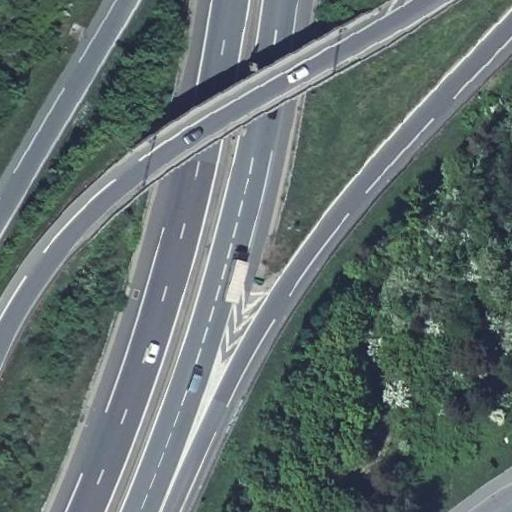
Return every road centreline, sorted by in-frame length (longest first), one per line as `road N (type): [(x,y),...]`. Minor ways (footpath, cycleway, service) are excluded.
road 1 (motorway): [(172,511),(236,372),(307,251),(511,26)]
road 2 (motorway): [(424,0),(234,101),(143,162),(89,209),(27,285),(0,345)]
road 3 (motorway): [(139,511),(259,142),(283,0)]
road 4 (trunk): [(220,71),(167,293),(88,511)]
road 5 (motorway): [(119,0),(0,213)]
